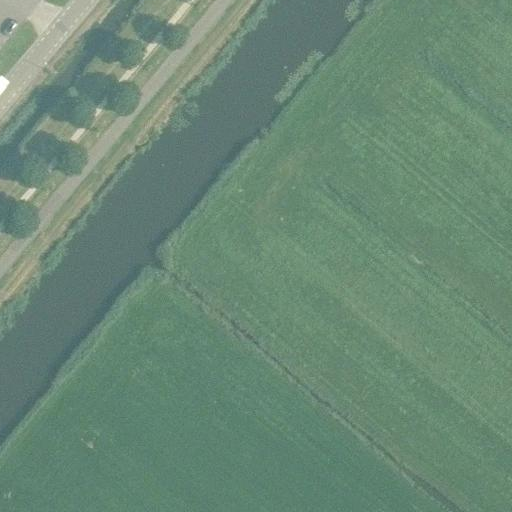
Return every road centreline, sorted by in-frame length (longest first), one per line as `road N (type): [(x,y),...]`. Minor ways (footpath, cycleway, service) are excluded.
road 1 (unknown): [(0,228),(190,0)]
road 2 (unclassified): [(0,99),(83,0)]
